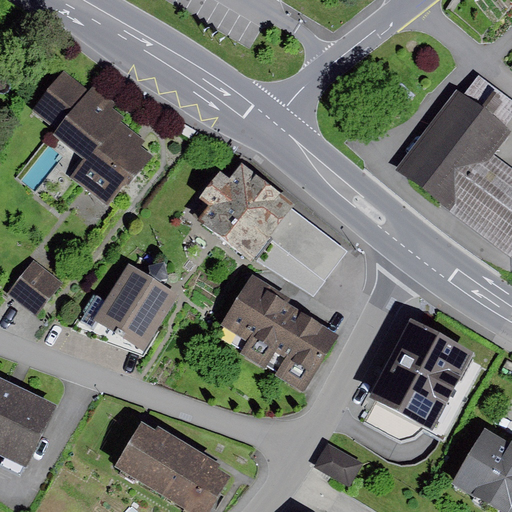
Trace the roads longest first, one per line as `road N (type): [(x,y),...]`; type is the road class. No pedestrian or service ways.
road 1 (primary): [(418,252),(269,128),(65,0)]
road 2 (residential): [(0,338),(302,452)]
road 3 (residential): [(302,452),(418,252)]
